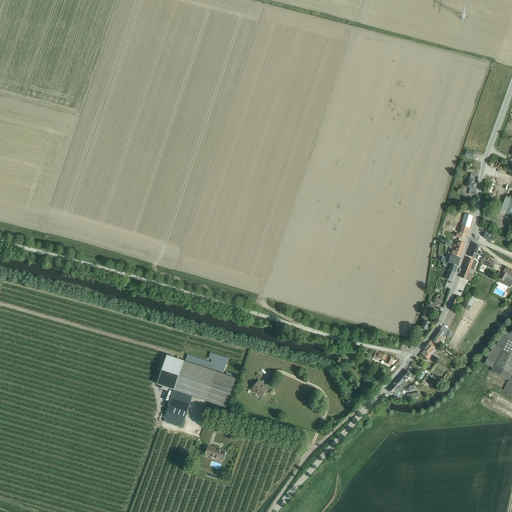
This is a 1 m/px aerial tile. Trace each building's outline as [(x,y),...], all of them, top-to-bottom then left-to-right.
[(465,156),(472,158),(473,155),(474,152),(467,150),(465,156)] [(467,187),(475,189),(477,183),(474,183),(476,175),(471,173),(467,187)] [(506,197),(501,210),(511,214),(511,193),(510,199),(506,197)] [(460,232),(458,237),(460,238),(459,241),(464,243),(465,240),(467,235),(469,228),(471,221),(471,220),(473,216),(465,213),(459,232),(460,232)] [(485,234),(483,237),(493,242),(496,236),(496,235),(486,230),(485,234)] [(452,250),(450,255),(451,255),(460,258),(461,253),(464,243),(458,241),(456,241),(456,243),(455,243),(454,247),(456,248),(455,251),(452,250)] [(478,250),(480,247),(480,246),(474,243),(469,256),(475,258),(478,250)] [(442,257),(441,260),(444,261),(458,266),(460,258),(451,255),(450,259),(445,258),(442,257)] [(483,257),(481,260),(480,263),(491,268),(494,263),(494,261),(483,257)] [(465,267),(474,270),(475,266),(477,262),(468,258),(465,267)] [(443,264),(443,265),(445,266),(450,268),(446,279),(451,281),(454,273),(455,273),(458,266),(444,261),(443,264)] [(501,266),(499,271),(495,279),(499,281),(498,282),(510,288),(511,283),(511,270),(506,267),(505,268),(502,266),(501,266)] [(474,270),(465,267),(461,278),(471,281),(472,282),(474,275),(475,271),(474,270)] [(472,295),(468,304),(471,306),(475,297),(475,296),(475,295),(476,295),(473,294),(472,295)] [(424,323),(421,327),(427,330),(429,326),(428,325),(430,322),(427,320),(427,321),(425,320),(424,323)] [(440,329),(431,340),(440,346),(441,345),(439,343),(443,338),(441,337),(443,335),(445,337),(448,331),(447,330),(442,327),(440,329)] [(511,330),(510,334),(492,368),(491,371),(509,381),(509,382),(508,381),(504,388),(503,390),(511,394),(511,330)] [(492,368),(510,334),(505,331),(503,335),(501,334),(496,345),(494,344),(484,363),(488,365),(492,368)] [(424,350),(421,354),(428,360),(432,356),(437,350),(435,348),(437,346),(431,341),(424,349),(424,350)] [(447,349),(445,351),(458,359),(459,357),(447,349)] [(187,354),(185,360),(223,372),(228,358),(210,352),(208,358),(212,359),(211,362),(187,354)] [(379,353),(378,357),(377,358),(382,360),(383,359),(385,360),(384,362),(391,365),(393,359),(379,353)] [(174,390),(184,361),(167,355),(157,385),(174,390)] [(184,361),(174,390),(174,391),(170,402),(163,421),(182,428),(193,396),(226,407),(236,378),(234,378),(235,374),(230,372),(230,373),(226,372),(225,375),(184,361)] [(396,381),(401,385),(411,374),(406,370),(396,381)] [(258,381),(251,389),(256,394),(258,392),(262,397),(269,389),(265,385),(264,386),(258,381)] [(401,385),(396,381),(396,382),(388,390),(393,394),(394,393),(397,395),(398,396),(405,389),(401,385)] [(170,402),(174,391),(169,389),(165,400),(170,402)] [(419,392),(407,394),(408,397),(408,401),(420,398),(420,396),(419,397),(419,392)] [(208,446),(205,455),(224,461),(227,452),(208,446)]
